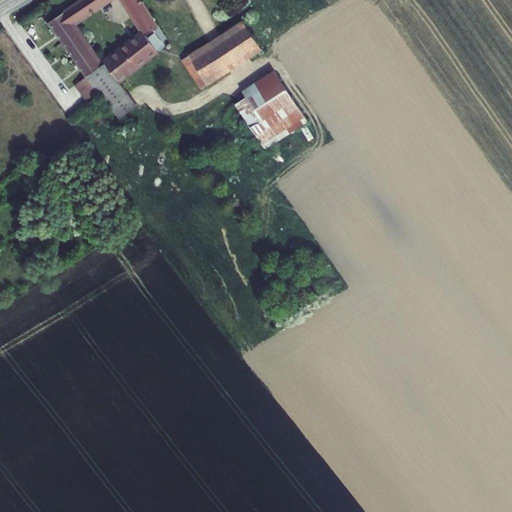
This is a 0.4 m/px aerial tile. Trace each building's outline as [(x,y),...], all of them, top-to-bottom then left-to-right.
[(81,0),(65,11),(72,24),(107,0),(123,0),(143,31),(100,64),(99,63),(85,75),(100,94),(120,118),(137,104),(119,81),(158,51),(145,35),(158,28),(140,0),(81,0)] [(85,75),(99,63),(72,24),(65,11),(49,22),(85,75)] [(181,61),(201,89),(262,50),(243,21),(181,61)] [(275,71),(243,92),(247,99),(237,105),(264,149),(308,121),(275,71)] [(89,102),(100,94),(85,75),(74,84),(89,102)]
